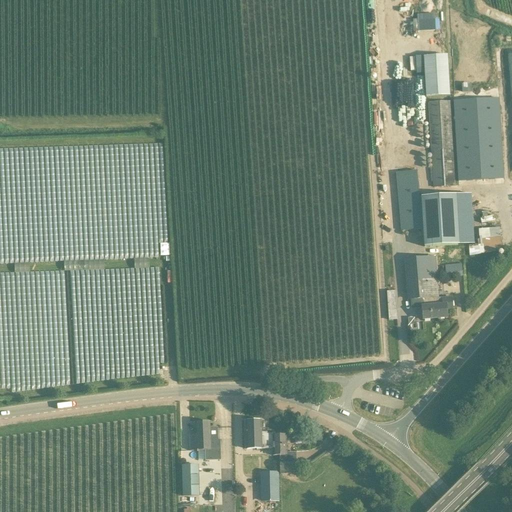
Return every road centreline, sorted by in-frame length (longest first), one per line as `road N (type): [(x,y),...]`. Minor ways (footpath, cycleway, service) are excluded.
road 1 (unknown): [(409,371),(383,90),(389,0)]
road 2 (tertiary): [(0,414),(212,389),(272,393),(338,413)]
road 3 (unclassified): [(511,270),(433,364),(357,380),(338,413)]
road 4 (primary): [(511,301),(388,440)]
